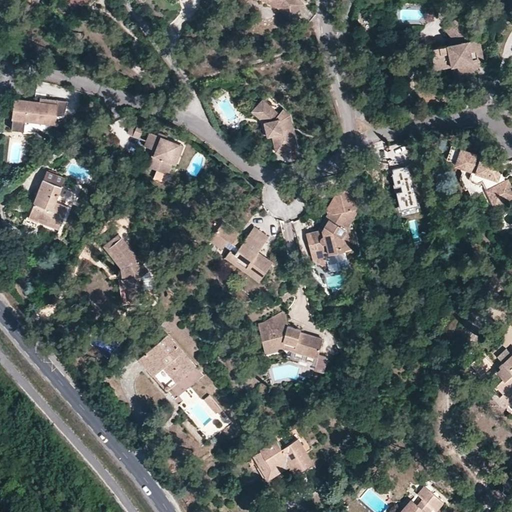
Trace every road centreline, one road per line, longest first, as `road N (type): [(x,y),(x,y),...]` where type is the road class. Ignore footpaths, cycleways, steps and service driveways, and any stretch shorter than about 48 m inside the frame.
road 1 (tertiary): [(168,511),(0,310)]
road 2 (residential): [(0,73),(24,67),(132,97),(205,134)]
road 3 (residential): [(205,134),(184,82),(123,0)]
road 4 (residential): [(350,141),(466,111),(493,112)]
